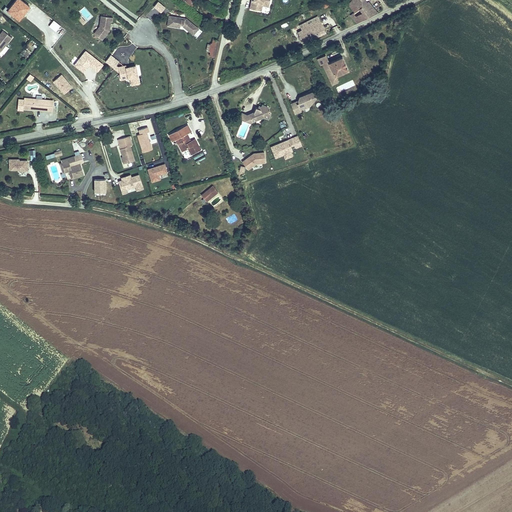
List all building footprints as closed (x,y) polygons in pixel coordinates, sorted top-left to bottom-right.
[(345,11),(350,20),(375,8),(369,0),(360,0),(351,7),(349,9),(348,9),(345,11)] [(152,7),(160,13),(165,8),(157,1),(152,7)] [(79,12),(81,14),(77,18),(83,25),(93,16),(84,7),(79,12)] [(297,25),(295,27),(300,39),(324,28),(313,8),(301,14),(303,17),(296,21),(297,25)] [(109,26),(110,21),(112,21),(112,17),(101,15),(99,26),(94,33),(101,39),(109,30),(108,29),(108,26),(109,26)] [(196,25),(186,18),(185,19),(182,18),(182,17),(169,15),(168,25),(180,27),(181,23),(184,23),(183,26),(190,32),(196,25)] [(12,38),(4,31),(0,35),(0,51),(0,52),(12,38)] [(209,43),(207,51),(209,51),(208,55),(215,56),(218,40),(211,39),(210,43),(209,43)] [(318,52),(310,56),(313,62),(315,61),(322,76),(328,73),(341,67),(335,53),(322,60),(318,52)] [(139,81),(137,66),(130,67),(131,68),(128,69),(128,67),(127,65),(120,67),(122,79),(131,78),(132,82),(139,81)] [(328,73),(322,76),(325,82),(330,79),(328,73)] [(30,82),(34,77),(29,74),(26,79),(30,82)] [(72,87),(61,74),(53,81),(64,94),(72,87)] [(298,101),(292,103),(295,111),(301,108),(300,106),(304,105),(303,103),(307,101),(307,102),(310,102),(312,101),(311,99),(313,98),(314,99),(317,97),(315,93),(313,91),(301,96),(299,100),(300,102),(299,102),(298,101)] [(49,100),(24,98),(23,109),(48,111),(49,100)] [(249,116),(248,120),(250,121),(264,116),(269,118),(271,113),(269,112),(271,110),(268,109),(270,105),(264,103),(263,106),(260,104),(259,107),(257,106),(254,111),(251,113),(252,115),(249,116)] [(241,117),(248,120),(249,116),(252,115),(251,113),(248,114),(244,112),(241,117)] [(192,143),(187,134),(191,132),(187,125),(169,135),(173,142),(176,140),(182,151),(188,149),(191,156),(201,151),(195,141),(192,143)] [(152,149),(147,132),(149,131),(148,127),(139,130),(140,134),(137,135),(143,152),(152,149)] [(131,136),(118,139),(125,162),(134,160),(130,146),(133,145),(131,136)] [(293,151),(291,146),(294,145),(295,148),(302,145),(298,136),(283,142),(284,143),(281,144),(280,143),(271,147),(275,158),(284,154),(291,152),(293,151)] [(192,156),(195,163),(205,158),(202,151),(192,156)] [(265,162),(264,153),(254,154),(242,162),(248,169),(256,163),(265,162)] [(60,159),(61,163),(63,172),(69,171),(71,178),(81,176),(78,163),(69,165),(68,162),(73,160),(72,156),(60,159)] [(27,171),(27,160),(19,160),(19,159),(9,159),(9,169),(20,169),(20,171),(27,171)] [(169,176),(165,164),(148,169),(152,182),(169,176)] [(143,188),(139,175),(131,177),(130,175),(122,178),(123,180),(123,182),(119,183),(123,194),(128,192),(127,189),(135,186),(137,191),(143,188)] [(106,192),(105,179),(95,179),(95,192),(106,192)] [(205,202),(211,197),(209,194),(215,190),(212,186),(200,196),(205,202)]
